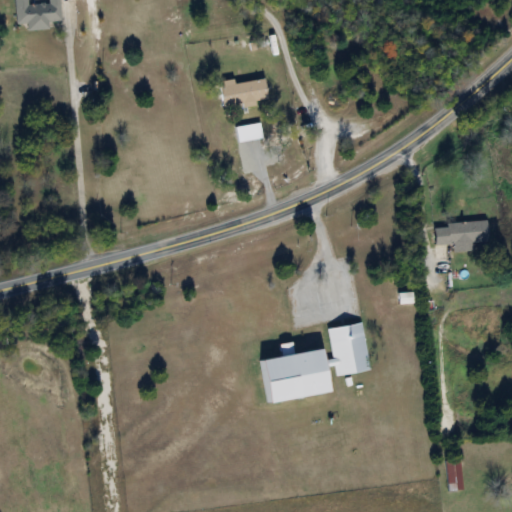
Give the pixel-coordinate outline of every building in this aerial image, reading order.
[(13,0),(14,25),(25,24),(26,31),(47,30),(47,22),(60,22),(58,0),(46,0),(47,5),(26,5),(25,0),(13,0)] [(218,85),(221,107),(266,100),(262,77),(218,85)] [(485,242),(484,222),(432,225),(433,246),(451,245),(451,253),(471,251),(471,243),(485,242)] [(265,403),(326,394),(323,368),(333,366),(334,376),(367,371),(360,323),(325,328),(330,360),(320,361),(318,350),(291,354),(290,343),(277,345),(279,357),(258,360),(265,403)] [(460,460),(444,460),(444,492),(460,492),(460,460)]
